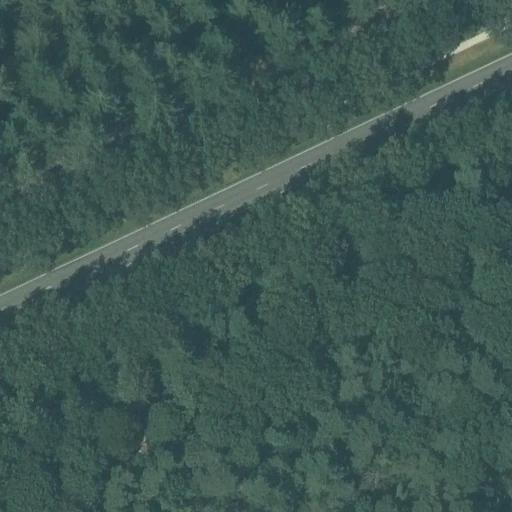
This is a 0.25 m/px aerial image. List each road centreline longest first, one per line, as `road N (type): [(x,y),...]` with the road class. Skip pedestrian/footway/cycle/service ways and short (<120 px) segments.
road 1 (secondary): [(0,313),(511,72)]
road 2 (track): [(454,0),(0,216)]
road 3 (track): [(209,511),(317,426),(355,415),(455,423),(511,401)]
